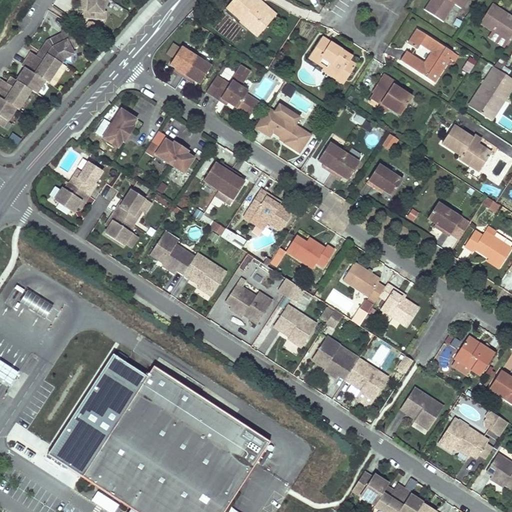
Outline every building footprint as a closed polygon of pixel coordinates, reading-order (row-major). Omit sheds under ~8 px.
[(81,0),(81,11),(85,11),(84,20),(104,21),(105,12),(102,12),(103,1),(103,0),(81,0)] [(256,0),(232,0),(227,6),(241,19),(240,20),(258,35),(273,17),(255,1),(256,0)] [(273,17),(276,14),(260,0),(256,0),(255,1),(273,17)] [(430,0),(424,10),(443,21),(454,4),(460,8),(465,0),(430,0)] [(511,34),(511,18),(491,5),(479,23),(491,31),(507,41),(511,34)] [(47,42),(40,52),(44,55),(47,57),(48,55),(60,63),(63,59),(74,54),(72,48),(77,46),(69,29),(61,32),(63,36),(52,41),(52,40),(47,42)] [(451,51),(417,29),(408,43),(417,49),(420,43),(432,51),(424,63),(406,51),(400,61),(433,82),(449,58),(448,57),(451,51)] [(507,41),(491,31),(487,37),(503,48),(507,41)] [(352,57),(322,37),(309,56),(323,65),(339,75),(341,72),(347,75),(355,63),(350,60),(352,57)] [(212,65),(182,46),(171,64),(176,67),(180,70),(178,73),(190,80),(192,77),(197,80),(201,83),(212,65)] [(31,53),(27,59),(39,68),(35,74),(44,80),(47,82),(60,63),(48,55),(47,57),(44,55),(41,59),(37,57),(31,53)] [(25,69),(17,81),(30,90),(35,93),(44,80),(35,74),(39,68),(27,59),(22,66),(25,69)] [(471,72),(473,60),(466,59),(463,71),(471,72)] [(243,63),(238,71),(248,77),(253,69),(243,63)] [(494,67),(501,71),(504,67),(497,63),(494,67)] [(342,83),(347,75),(341,72),(339,75),(323,65),(321,69),(342,83)] [(511,78),(501,71),(494,67),(469,106),(489,119),(502,99),(506,101),(511,91),(511,78)] [(229,81),(234,74),(227,69),(222,77),(229,81)] [(238,71),(233,80),(243,86),(248,77),(238,71)] [(394,81),(383,74),(372,91),(383,98),(380,102),(387,107),(399,115),(411,97),(392,84),(394,81)] [(243,86),(233,80),(231,84),(217,76),(207,91),(220,100),(222,97),(229,101),(239,107),(249,90),(243,86)] [(15,80),(11,77),(7,84),(11,86),(15,80)] [(7,84),(1,79),(0,80),(0,88),(9,95),(5,101),(15,108),(17,109),(30,90),(17,81),(15,80),(11,86),(7,84)] [(9,95),(0,88),(0,120),(2,118),(6,121),(15,108),(5,101),(9,95)] [(380,102),(383,98),(372,91),(368,97),(379,104),(380,102)] [(489,119),(492,121),(506,101),(502,99),(489,119)] [(384,112),(387,107),(380,102),(379,104),(377,107),(384,112)] [(122,148),(126,141),(135,127),(140,119),(123,109),(106,138),(122,148)] [(287,110),(273,132),(281,136),(287,140),(285,143),(299,153),(311,135),(303,129),(295,124),(300,118),(287,110)] [(308,123),(300,118),(295,124),(303,129),(308,123)] [(473,138),(453,125),(441,144),(461,156),(459,159),(479,172),(491,153),(477,144),(472,141),(473,138)] [(135,127),(126,141),(129,143),(137,129),(135,127)] [(390,149),(397,138),(389,132),(382,143),(390,149)] [(477,144),(480,140),(475,136),(473,138),(472,141),(477,144)] [(190,155),(176,145),(168,141),(159,156),(187,174),(197,159),(190,155)] [(360,161),(330,141),(319,159),(324,162),(328,164),(325,168),(338,176),(340,173),(343,174),(348,178),(360,161)] [(178,142),(176,145),(190,155),(192,151),(178,142)] [(102,169),(89,161),(82,171),(78,169),(70,182),(84,192),(88,186),(90,188),(94,181),(102,169)] [(402,178),(379,163),(367,182),(375,186),(376,184),(384,189),(392,194),(402,178)] [(226,169),(222,167),(218,164),(206,181),(235,200),(247,183),(241,179),(238,177),(240,174),(228,166),(226,169)] [(96,182),(94,181),(90,188),(88,186),(84,192),(86,192),(88,194),(96,182)] [(84,192),(70,182),(66,188),(64,186),(56,199),(74,211),(78,205),(86,192),(84,192)] [(282,206),(268,197),(271,194),(263,189),(250,210),(283,232),(294,214),(282,206)] [(146,198),(133,190),(125,202),(121,208),(123,209),(119,215),(134,224),(143,211),(139,208),(146,198)] [(88,194),(86,192),(78,205),(81,207),(89,194),(88,194)] [(271,194),(268,197),(282,206),(284,202),(271,194)] [(498,203),(486,196),(482,203),(493,210),(498,203)] [(121,208),(125,202),(123,200),(116,212),(118,214),(119,215),(123,209),(121,208)] [(462,217),(440,202),(429,218),(438,223),(445,228),(444,231),(451,235),(462,217)] [(414,220),(418,211),(410,207),(405,216),(414,220)] [(116,212),(115,212),(107,224),(110,226),(118,214),(116,212)] [(119,215),(118,214),(110,226),(106,232),(124,243),(125,241),(132,231),(130,229),(134,224),(119,215)] [(238,235),(228,228),(223,235),(233,242),(238,235)] [(475,230),(465,245),(473,250),(475,247),(490,256),(501,264),(511,248),(511,247),(485,230),(481,235),(475,230)] [(139,235),(132,231),(125,241),(132,245),(139,235)] [(178,239),(164,231),(150,253),(158,258),(160,255),(165,259),(163,262),(162,264),(175,272),(177,269),(184,273),(195,256),(189,253),(187,256),(179,251),(182,248),(175,244),(178,239)] [(233,242),(242,248),(247,240),(238,235),(233,242)] [(312,246),(307,243),(297,237),(287,253),(313,270),(317,264),(324,269),(336,251),(329,246),(326,249),(315,242),(312,246)] [(227,272),(197,253),(195,256),(184,273),(191,278),(194,274),(203,279),(200,284),(199,286),(212,295),(227,272)] [(501,264),(490,256),(487,260),(499,268),(501,264)] [(344,281),(377,302),(380,296),(385,289),(379,284),(382,280),(356,263),(344,281)] [(511,272),(502,285),(511,291),(511,290),(511,272)] [(194,274),(191,278),(200,284),(203,279),(194,274)] [(305,288),(294,281),(286,294),(292,298),(295,294),(299,297),(305,288)] [(385,289),(380,296),(387,301),(381,310),(408,327),(419,308),(405,299),(394,292),(396,289),(388,283),(385,289)] [(242,288),(236,284),(225,301),(232,305),(230,308),(243,317),(244,314),(246,312),(251,315),(249,318),(258,323),(272,301),(259,292),(256,297),(249,292),(247,296),(240,291),(242,288)] [(249,292),(242,288),(240,291),(247,296),(249,292)] [(362,301),(366,295),(355,289),(351,294),(362,301)] [(396,289),(394,292),(405,299),(407,296),(396,289)] [(53,306),(28,290),(20,302),(45,318),(53,306)] [(339,308),(346,302),(337,290),(330,295),(339,308)] [(317,324),(288,305),(274,325),(281,330),(284,326),(293,331),(290,336),(289,338),(302,347),(317,324)] [(360,325),(367,312),(359,307),(351,320),(360,325)] [(343,315),(335,310),(327,322),(335,327),(343,315)] [(293,331),(284,326),(281,330),(290,336),(293,331)] [(471,335),(469,338),(480,346),(482,343),(471,335)] [(339,345),(326,336),(311,358),(320,364),(322,361),(327,364),(325,367),(324,369),(337,378),(339,375),(346,379),(357,362),(351,358),(349,361),(341,357),(343,353),(337,349),(339,345)] [(480,346),(469,338),(456,358),(482,375),(497,353),(482,343),(480,346)] [(288,340),(283,346),(295,355),(300,348),(288,340)] [(351,358),(343,353),(341,357),(349,361),(351,358)] [(407,355),(398,367),(406,372),(414,359),(407,355)] [(153,366),(146,378),(112,356),(48,454),(81,476),(134,510),(132,511),(223,511),(239,488),(269,441),(153,366)] [(389,378),(359,358),(357,362),(346,379),(353,383),(355,379),(364,385),(361,389),(360,391),(374,400),(389,378)] [(18,373),(0,360),(0,377),(10,384),(18,373)] [(487,387),(496,373),(492,371),(483,384),(487,387)] [(492,388),(508,399),(510,396),(511,397),(511,375),(504,371),(492,388)] [(355,379),(353,383),(361,389),(364,385),(355,379)] [(444,407),(414,388),(401,408),(408,412),(410,408),(420,414),(415,420),(429,429),(444,407)] [(410,408),(408,412),(417,418),(420,414),(410,408)] [(489,410),(481,425),(500,435),(508,420),(489,410)] [(476,431),(455,417),(439,441),(452,450),(455,446),(458,442),(461,444),(458,448),(470,456),(472,453),(477,457),(478,456),(485,445),(489,440),(482,435),(480,439),(473,435),(476,431)] [(310,444),(304,457),(310,460),(315,447),(310,444)] [(490,449),(485,445),(478,456),(483,459),(490,449)] [(503,457),(497,454),(486,471),(493,475),(491,478),(504,486),(505,484),(507,481),(511,484),(510,487),(511,488),(511,463),(510,462),(508,465),(500,461),(503,457)] [(510,462),(503,457),(500,461),(508,465),(510,462)] [(372,477),(365,472),(353,490),(361,495),(363,493),(370,498),(369,500),(375,504),(385,490),(387,486),(388,485),(383,483),(382,484),(380,483),(382,479),(374,474),(372,477)] [(391,494),(385,490),(375,504),(375,505),(385,511),(398,511),(403,506),(396,501),(404,489),(398,484),(393,491),(391,494)] [(411,493),(404,489),(396,501),(403,506),(398,511),(417,511),(421,505),(423,503),(411,494),(411,493)] [(96,491),(91,502),(111,511),(114,511),(119,502),(96,491)]
